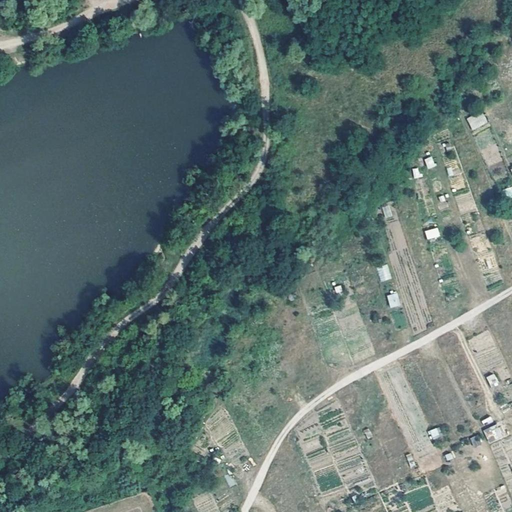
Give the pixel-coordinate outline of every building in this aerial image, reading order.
[(470,129),(487,125),(484,112),(467,117),(470,129)] [(424,159),(427,169),(435,166),(432,156),(424,159)] [(419,168),(412,169),(413,178),(420,177),(419,168)] [(511,186),(503,189),(506,200),(511,198),(511,186)] [(389,205),(382,207),(385,219),(393,216),(389,205)] [(437,227),(424,231),(427,240),(440,236),(437,227)] [(387,265),(377,268),(381,281),(391,279),(387,265)] [(389,308),(399,306),(397,293),(387,295),(389,308)] [(486,376),(491,388),(499,384),(494,373),(486,376)] [(500,423),(483,431),(489,443),(506,436),(500,423)] [(428,431),(432,440),(442,435),(438,427),(428,431)] [(474,447),(482,443),(478,434),(470,438),(474,447)] [(411,453),(406,455),(411,468),(416,466),(411,453)]
